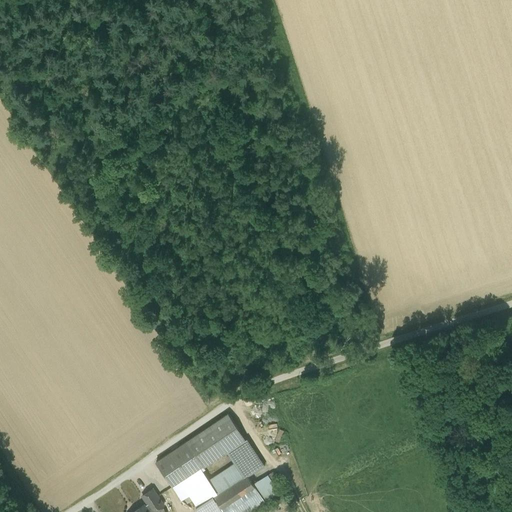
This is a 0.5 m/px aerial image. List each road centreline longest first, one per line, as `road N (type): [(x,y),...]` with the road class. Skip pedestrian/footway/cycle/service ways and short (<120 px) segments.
road 1 (unclassified): [(228,402),(236,392),(511,303)]
road 2 (track): [(76,511),(228,402)]
